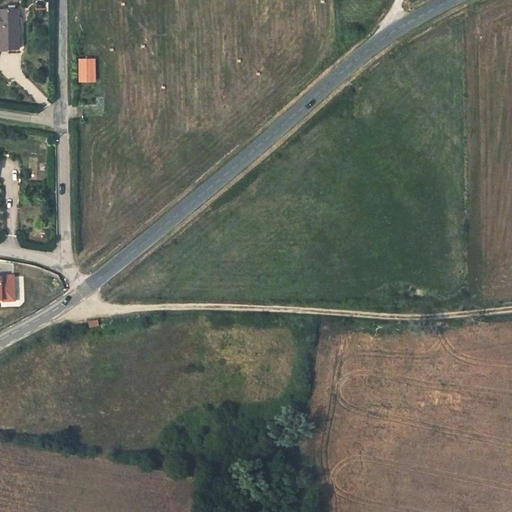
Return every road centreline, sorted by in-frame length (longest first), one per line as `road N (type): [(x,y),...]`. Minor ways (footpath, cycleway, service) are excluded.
road 1 (secondary): [(456,0),(372,50),(77,294)]
road 2 (track): [(511,305),(134,308),(98,306),(77,294)]
road 3 (residential): [(64,122),(67,264)]
road 4 (residential): [(62,0),(64,122)]
